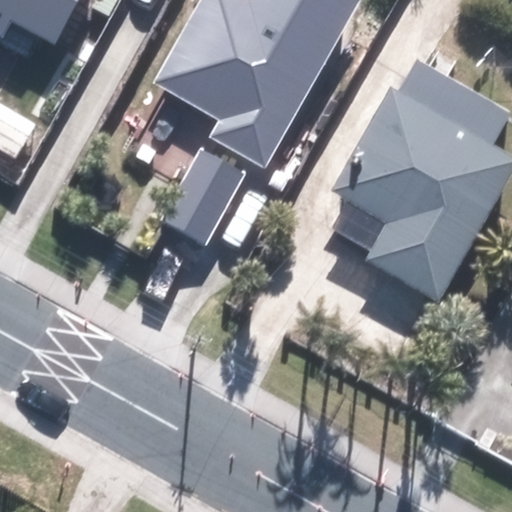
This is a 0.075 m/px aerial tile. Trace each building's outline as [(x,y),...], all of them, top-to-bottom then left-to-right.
[(78,0),(0,0),(0,8),(58,39),(78,0)] [(201,0),(155,79),(223,120),(214,135),(266,166),(363,3),(359,0),(201,0)] [(391,89),(337,186),(390,216),(371,250),(446,292),(511,174),(511,156),(495,147),(511,117),(420,66),(403,96),(391,89)] [(35,124),(0,104),(0,152),(15,160),(35,124)] [(245,176),(201,151),(161,221),(205,246),(245,176)]
